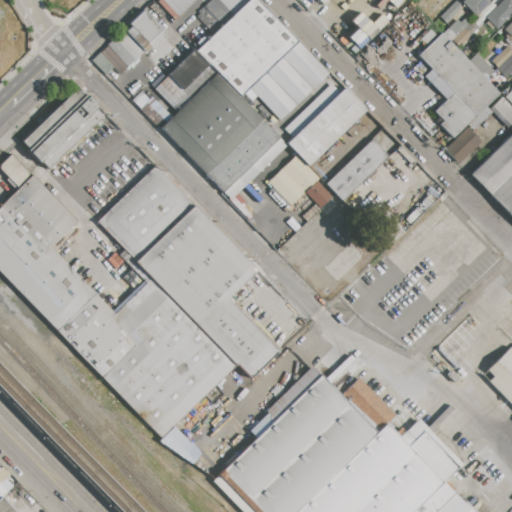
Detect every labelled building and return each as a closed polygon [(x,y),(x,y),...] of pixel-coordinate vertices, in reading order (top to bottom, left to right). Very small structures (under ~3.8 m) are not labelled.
[(194,0),(157,0),(174,18),(194,0)] [(258,0),(298,41),(248,88),(240,97),(216,73),(207,64),(194,51),(248,0),(258,0)] [(487,0),(486,1),(488,2),(474,16),(460,2),(462,0),(487,0)] [(502,0),(511,0),(511,13),(496,29),(493,26),(490,29),(485,23),(487,20),(484,17),(502,0)] [(456,1),(461,7),(444,23),(438,17),(456,1)] [(143,10),(163,30),(148,44),(130,26),(128,24),(143,10)] [(449,42),(441,34),(456,20),(459,23),(464,18),(468,23),(451,39),(449,42)] [(511,20),(511,38),(503,29),(511,20)] [(451,39),(468,23),(476,31),(459,47),(451,39)] [(148,44),(151,47),(146,52),(125,31),(130,26),(148,44)] [(114,38),(122,31),(143,53),(135,60),(114,38)] [(417,54),(440,33),(441,34),(449,42),(461,55),(465,59),(468,61),(485,80),(498,94),(486,106),(488,109),(491,112),(472,130),(467,124),(465,126),(451,139),(438,124),(442,121),(433,111),(444,100),(422,77),(431,69),(417,54)] [(106,46),(114,38),(135,60),(127,68),(106,46)] [(279,120),(248,88),(298,41),(328,73),(279,120)] [(465,59),(461,55),(471,45),(475,50),(465,59)] [(99,53),(106,46),(127,68),(119,75),(113,68),(99,53)] [(507,47),(511,52),(502,61),(497,56),(507,47)] [(181,90),(167,75),(193,50),(194,51),(207,64),(181,90)] [(91,60),(99,53),(113,68),(105,75),(91,60)] [(468,61),(476,53),(493,72),(485,80),(468,61)] [(207,64),(216,73),(190,99),(181,90),(207,64)] [(216,73),(240,97),(262,120),(206,175),(160,128),(176,112),(190,99),(216,73)] [(153,89),(167,75),(181,90),(190,99),(176,112),(153,89)] [(307,167),(296,155),(286,144),(291,139),(283,130),(329,85),(338,94),(344,88),(365,110),(353,121),(307,167)] [(21,140),(76,89),(83,96),(84,94),(96,107),(94,108),(102,116),(47,168),(41,161),(38,164),(26,150),(28,148),(21,140)] [(134,104),(146,92),(168,115),(156,127),(134,104)] [(491,112),(488,109),(501,97),(511,108),(511,121),(506,127),(491,112)] [(262,120),(286,144),(230,200),(206,175),(262,120)] [(353,121),(370,138),(324,184),(317,178),(307,167),(353,121)] [(451,139),(465,126),(480,142),(457,164),(442,148),(451,139)] [(511,133),(511,218),(470,173),(511,133)] [(370,138),(388,156),(341,202),(324,184),(370,138)] [(0,273),(0,205),(17,189),(0,171),(0,163),(9,155),(73,221),(49,245),(112,310),(147,276),(234,365),(159,437),(0,273)] [(296,155),(307,167),(317,178),(289,206),(267,183),(296,155)] [(234,365),(147,276),(96,223),(155,165),(258,271),(227,301),(278,353),(249,381),(234,365)] [(510,347),(511,349),(511,407),(481,374),(510,347)] [(320,376),(218,475),(253,511),(469,511),(443,484),(460,467),(415,420),(398,437),(386,424),(393,416),(358,380),(341,397),(320,376)] [(191,464),(200,448),(166,429),(158,444),(191,464)] [(0,511),(0,497),(1,497),(14,511),(0,511)]
